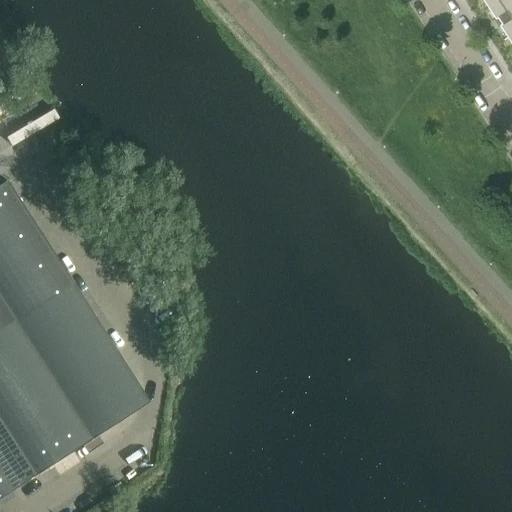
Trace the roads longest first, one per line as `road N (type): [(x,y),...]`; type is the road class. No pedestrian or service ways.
road 1 (unknown): [(13,124),(136,314),(160,374),(157,401),(141,424),(1,511)]
road 2 (residential): [(511,123),(432,0)]
